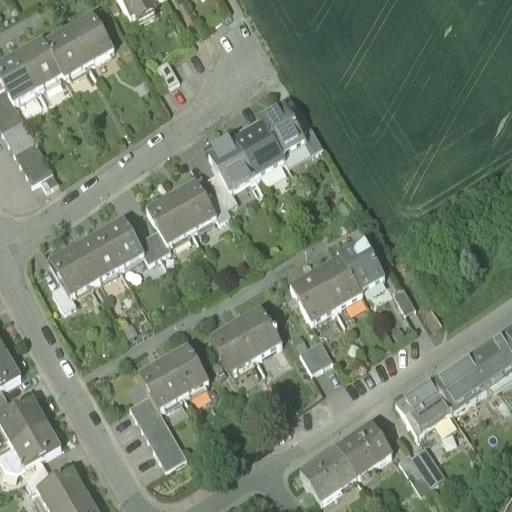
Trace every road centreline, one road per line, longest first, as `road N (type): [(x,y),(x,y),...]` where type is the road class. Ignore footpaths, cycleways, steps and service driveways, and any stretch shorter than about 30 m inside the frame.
road 1 (residential): [(2,258),(224,101),(244,63)]
road 2 (residential): [(264,474),(511,310)]
road 3 (residential): [(141,511),(70,395),(2,258)]
